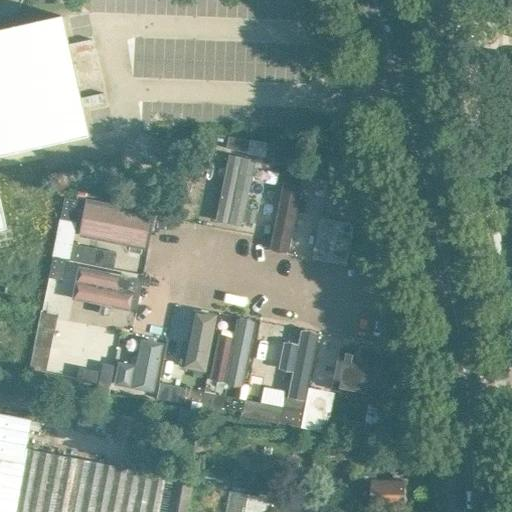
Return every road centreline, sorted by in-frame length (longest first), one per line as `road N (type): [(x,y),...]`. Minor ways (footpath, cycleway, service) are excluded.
road 1 (residential): [(160,253),(349,292),(443,260)]
road 2 (tertiary): [(443,260),(373,0)]
road 3 (tertiary): [(474,511),(464,384)]
road 4 (tertiary): [(464,384),(443,260)]
